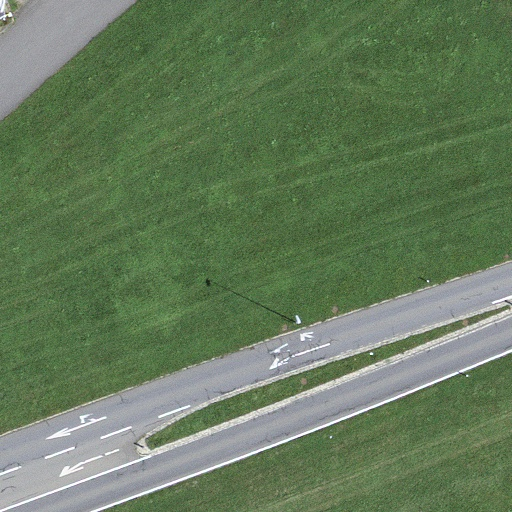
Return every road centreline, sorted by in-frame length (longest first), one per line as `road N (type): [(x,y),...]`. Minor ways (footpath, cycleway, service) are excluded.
road 1 (primary): [(511,304),(0,491)]
road 2 (residential): [(91,0),(0,80)]
